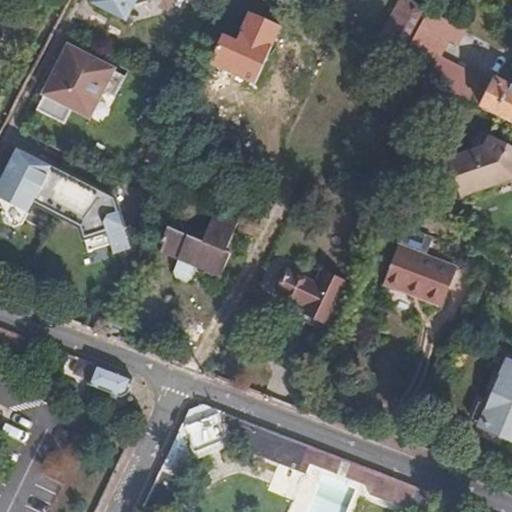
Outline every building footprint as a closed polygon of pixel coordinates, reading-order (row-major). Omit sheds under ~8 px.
[(148,0),(140,19),(201,47),(217,9),(198,0),(148,0)] [(280,6),(267,0),(254,0),(254,2),(292,21),(295,14),(280,6)] [(393,33),(412,44),(420,28),(427,16),(408,5),(393,33)] [(295,14),(292,21),(334,42),(338,35),(295,14)] [(399,66),(427,80),(448,42),(420,28),(412,44),(409,48),(399,66)] [(399,43),(390,61),(399,66),(409,48),(399,43)] [(75,101),(28,80),(17,100),(67,121),(75,101)] [(499,83),(485,109),(485,111),(511,124),(511,86),(510,85),(509,87),(499,83)] [(511,155),(507,153),(510,146),(484,132),(480,139),(473,142),(476,151),(451,160),(463,198),(478,193),(484,195),(495,191),(498,185),(511,181),(511,155)] [(154,147),(147,144),(144,152),(151,155),(150,158),(151,160),(159,163),(163,161),(171,164),(174,156),(167,152),(165,149),(158,145),(154,147)] [(36,157),(22,190),(107,227),(121,193),(36,157)] [(408,194),(400,212),(417,221),(425,203),(408,194)] [(433,229),(442,212),(425,203),(417,221),(433,229)] [(239,222),(218,212),(209,232),(198,237),(189,233),(184,223),(169,230),(164,244),(166,245),(162,254),(179,262),(177,266),(180,274),(189,278),(195,277),(196,275),(200,269),(207,272),(207,284),(215,287),(229,254),(226,251),(239,222)] [(386,284),(415,297),(417,292),(442,303),(456,272),(402,247),(386,284)] [(318,285),(288,273),(278,291),(308,305),(304,312),(330,324),(350,284),(324,271),(318,285)] [(417,292),(415,297),(441,308),(442,303),(417,292)] [(102,316),(96,331),(111,337),(117,323),(102,316)] [(133,329),(117,323),(111,337),(127,343),(133,329)] [(132,375),(79,355),(73,369),(89,375),(87,380),(121,394),(126,390),(132,375)] [(482,400),(474,419),(511,435),(511,364),(510,368),(503,383),(505,384),(495,406),(482,400)] [(183,421),(184,423),(219,410),(216,408),(204,403),(189,408),(183,421)] [(219,410),(184,423),(193,448),(229,435),(219,410)]
